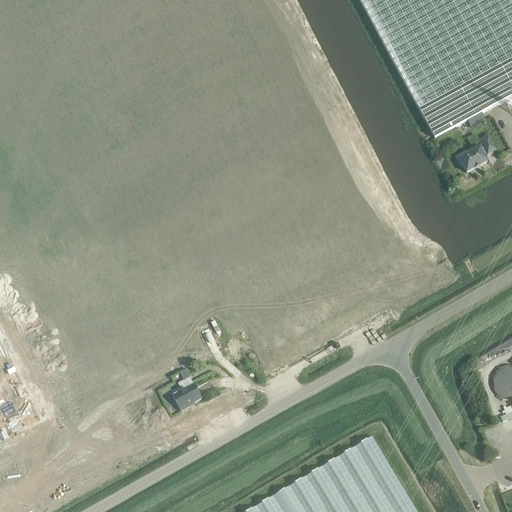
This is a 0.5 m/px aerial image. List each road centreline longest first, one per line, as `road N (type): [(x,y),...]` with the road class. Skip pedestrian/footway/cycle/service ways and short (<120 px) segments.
road 1 (unclassified): [(97,511),(393,346)]
road 2 (unclassified): [(480,511),(393,346)]
road 3 (unclassified): [(393,346),(511,276)]
